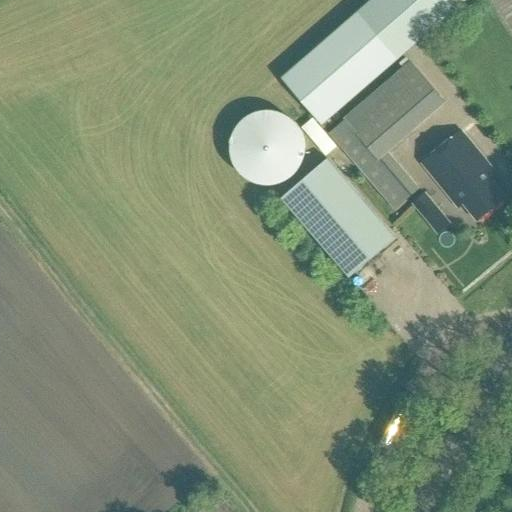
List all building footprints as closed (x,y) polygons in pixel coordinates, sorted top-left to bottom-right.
[(370,0),(284,77),(324,122),(461,0),(370,0)] [(444,102),(411,63),(347,118),(379,156),(444,102)] [(274,182),(285,179),(295,172),(302,163),(306,151),(306,140),(303,128),(296,119),(286,112),(275,108),(262,108),(250,113),(240,121),(234,133),(231,145),(234,158),(240,169),(250,177),(262,182),(274,182)] [(337,145),(313,117),(302,126),(326,154),(337,145)] [(419,189),(388,152),(379,160),(345,120),(330,133),(395,209),(419,189)] [(422,163),(458,207),(464,203),(478,220),(506,197),(492,180),(497,175),(461,131),(422,163)] [(395,239),(330,160),(283,200),(347,278),(395,239)] [(416,203),(438,230),(449,222),(427,194),(416,203)] [(208,511),(209,511),(234,511),(224,498),(208,511)]
